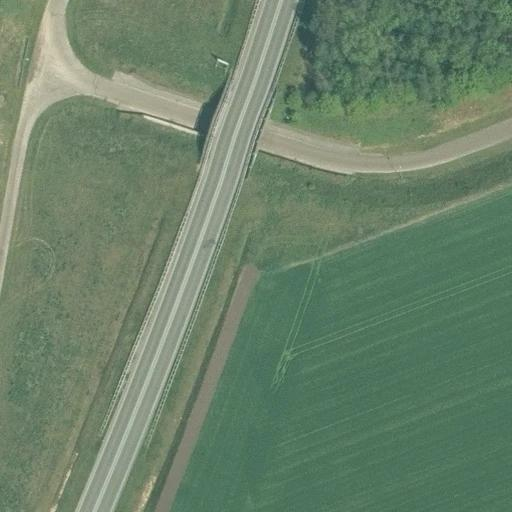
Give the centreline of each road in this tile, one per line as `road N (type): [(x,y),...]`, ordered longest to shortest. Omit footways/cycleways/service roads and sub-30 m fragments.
road 1 (trunk): [(96,511),(222,181),(280,0)]
road 2 (unclassified): [(511,128),(422,161),(359,164),(37,74)]
road 3 (unclassified): [(0,255),(37,74)]
